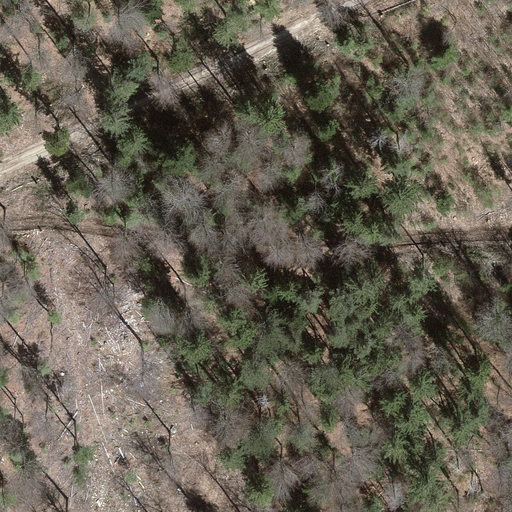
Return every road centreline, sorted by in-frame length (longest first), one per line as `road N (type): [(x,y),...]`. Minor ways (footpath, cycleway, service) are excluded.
road 1 (track): [(0,213),(278,235),(511,231)]
road 2 (track): [(366,0),(0,166)]
